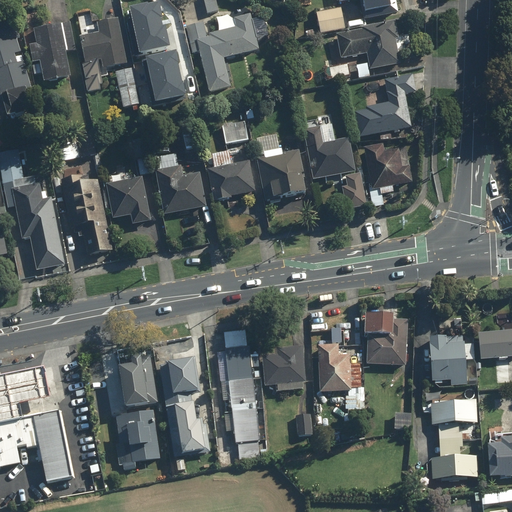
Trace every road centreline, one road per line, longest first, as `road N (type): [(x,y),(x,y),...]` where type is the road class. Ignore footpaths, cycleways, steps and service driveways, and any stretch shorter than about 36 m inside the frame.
road 1 (secondary): [(467,255),(0,334)]
road 2 (secondary): [(472,110),(467,255)]
road 3 (secondary): [(472,110),(511,233)]
